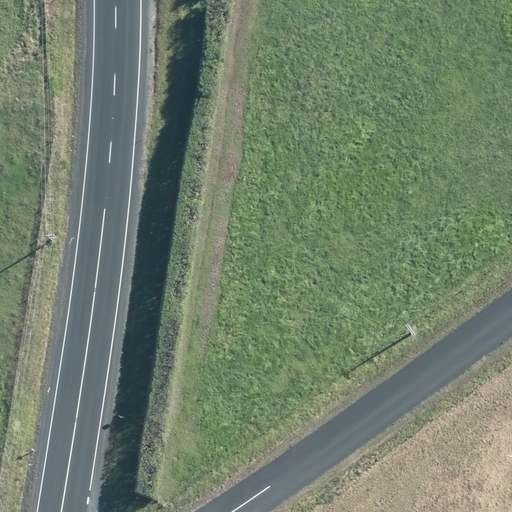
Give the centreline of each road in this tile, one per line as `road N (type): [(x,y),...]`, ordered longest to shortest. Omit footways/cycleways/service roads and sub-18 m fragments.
road 1 (tertiary): [(115,0),(105,211),(61,511)]
road 2 (unclassified): [(229,511),(511,306)]
